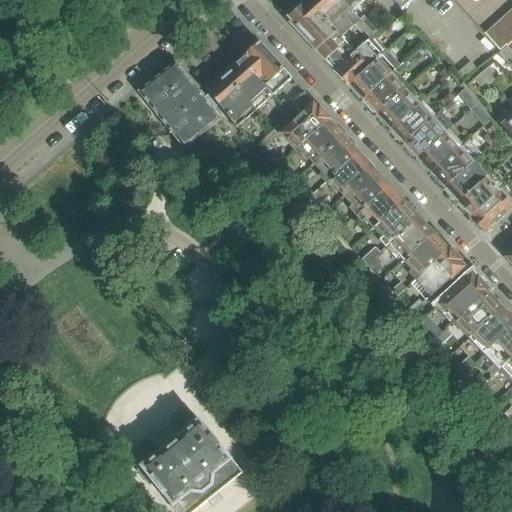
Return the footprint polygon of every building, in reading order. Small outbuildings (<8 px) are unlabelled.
[(359,21),(350,11),(339,0),(306,0),(307,1),(305,2),(331,29),(332,28),(341,38),(352,28),(352,29),(356,26),(368,39),(371,37),(372,36),(359,21)] [(362,0),(339,0),(350,11),(362,0)] [(392,0),(398,6),(402,10),(408,6),(414,0),(392,0)] [(332,28),(331,29),(305,2),(301,6),(300,5),(300,6),(298,4),(285,15),(287,17),(287,18),(291,23),(289,24),(333,72),(335,70),(354,52),(341,38),(332,28)] [(511,8),(484,34),(484,35),(499,52),(505,47),(506,48),(511,43),(511,8)] [(363,17),(359,21),(372,36),(376,32),(363,17)] [(371,37),(368,39),(354,52),(335,70),(339,74),(337,76),(348,87),(350,85),(378,59),(385,53),(376,43),(371,37)] [(491,45),(484,51),(490,57),(497,51),(491,45)] [(262,47),(257,47),(255,46),(254,47),(254,48),(245,57),(244,55),(243,57),(244,58),(241,61),(270,94),(272,97),(292,79),(262,47)] [(508,64),(511,60),(511,54),(506,48),(498,55),(508,64)] [(361,102),(363,100),(392,74),(396,70),(397,69),(399,67),(385,53),(378,59),(350,85),(353,89),(351,91),(361,102)] [(207,58),(202,62),(207,69),(212,65),(207,58)] [(272,97),(270,94),(241,61),(237,65),(236,64),(234,66),(231,66),(226,70),(226,73),(223,75),(254,109),(256,111),(272,97)] [(222,121),(204,98),(175,63),(161,74),(160,74),(152,80),(152,81),(138,91),(185,150),(222,121)] [(397,69),(396,70),(400,74),(406,68),(403,64),(399,67),(397,69)] [(490,85),(498,78),(489,68),(481,74),(490,85)] [(377,115),(405,89),(392,74),(363,100),(367,103),(365,105),(375,117),(377,115)] [(483,91),(490,85),(481,74),(474,81),(483,91)] [(256,111),(254,109),(223,75),(222,76),(219,76),(214,80),(214,83),(206,90),(225,113),(238,126),(256,111)] [(411,84),(414,88),(424,78),(421,75),(411,84)] [(391,129),(419,103),(405,89),(377,115),(380,118),(378,120),(388,131),(390,129),(391,129)] [(469,112),(476,105),(464,91),(457,97),(469,112)] [(284,111),(294,122),(314,104),(304,93),(284,111)] [(443,108),(453,98),(449,94),(438,103),(443,108)] [(404,144),(432,118),(419,103),(391,129),(394,133),(392,135),(402,146),(404,144)] [(314,106),(315,105),(314,104),(294,122),(283,132),(282,132),(280,134),(296,152),(330,121),(318,108),(316,109),(314,106)] [(490,122),(489,120),(476,105),(469,112),(483,128),(490,122)] [(511,139),(511,110),(497,123),(511,139)] [(417,159),(446,133),(432,118),(404,144),(407,148),(405,150),(415,160),(417,159)] [(296,152),(311,168),(344,137),(337,130),(333,130),(331,128),(331,129),(328,126),(331,122),(330,121),(296,152)] [(486,133),(494,143),(502,135),(494,126),(486,133)] [(265,148),(271,142),(279,135),(275,130),(274,130),(261,143),(265,148)] [(431,174),(459,148),(446,133),(417,159),(420,162),(419,164),(429,175),(431,174)] [(244,136),(239,140),(251,152),(255,147),(244,136)] [(350,148),(350,144),(344,137),(311,168),(325,183),(356,155),(350,148)] [(275,147),(271,142),(265,148),(262,150),(267,154),(275,147)] [(443,190),(444,189),(473,162),(459,148),(431,174),(434,177),(432,179),(443,190)] [(367,162),(363,162),(356,155),(325,183),(340,200),(374,169),(367,162)] [(290,163),(287,159),(280,166),(283,170),(290,163)] [(486,177),(486,176),(473,162),(444,189),(448,192),(446,194),(456,205),(458,203),(486,177)] [(380,180),(380,176),(374,169),(340,200),(356,216),(387,187),(380,180)] [(469,219),(471,217),(499,192),(504,187),(491,172),(486,176),(486,177),(458,203),(461,207),(459,208),(469,219)] [(397,194),(393,194),(387,187),(356,216),(371,233),(404,202),(397,194)] [(306,201),(312,195),(309,192),(303,198),(306,201)] [(484,235),(511,208),(511,205),(499,192),(471,217),(474,221),(473,223),(484,235)] [(309,205),(315,199),(312,195),(306,201),(309,205)] [(410,213),(410,208),(404,202),(371,233),(385,249),(417,220),(410,213)] [(427,226),(422,226),(417,220),(385,249),(400,264),(434,233),(427,226)] [(336,234),(343,228),(339,224),(333,231),(336,234)] [(339,237),(346,231),(343,228),(336,234),(339,237)] [(434,233),(400,264),(415,281),(449,250),(447,248),(443,251),(440,248),(441,247),(440,245),(440,241),(434,233)] [(449,250),(415,281),(430,297),(464,266),(463,265),(461,266),(458,263),(460,262),(449,250)] [(364,262),(367,266),(375,259),(378,255),(375,252),(364,262)] [(371,273),(380,264),(375,259),(367,266),(365,267),(371,273)] [(472,275),(438,308),(453,324),(487,292),(477,280),(475,282),(472,279),(474,277),(472,275)] [(401,285),(392,293),(397,298),(405,290),(401,285)] [(468,339),(502,308),(496,301),(492,302),(490,299),(489,301),(486,297),(489,294),(487,292),(453,324),(455,326),(468,339)] [(421,305),(418,301),(408,310),(411,314),(421,305)] [(509,315),(502,308),(468,339),(483,356),(511,329),(511,325),(509,322),(510,321),(508,319),(509,315)] [(430,334),(436,340),(440,337),(441,335),(435,329),(430,334)] [(511,329),(483,356),(499,372),(511,359),(511,329)] [(446,331),(441,335),(440,337),(436,340),(436,341),(441,347),(452,337),(446,331)] [(511,359),(499,372),(511,386),(511,359)] [(482,379),(476,384),(475,385),(480,390),(481,389),(487,384),(482,379)] [(487,384),(481,389),(486,395),(495,387),(490,381),(487,384)] [(191,511),(240,475),(202,426),(199,422),(136,471),(147,485),(153,480),(177,511),(191,511)]
